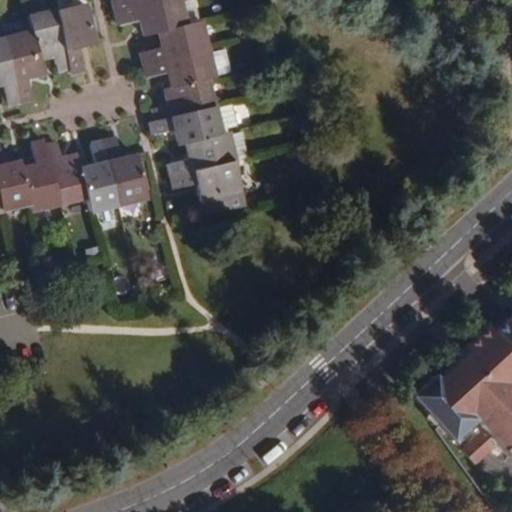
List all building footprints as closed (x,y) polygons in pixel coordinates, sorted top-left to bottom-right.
[(105,18),(165,2),(163,0),(121,0),(122,1),(102,7),(105,18)] [(165,5),(165,2),(105,18),(108,28),(127,22),(132,40),(144,36),(187,25),(180,1),(165,5)] [(44,15),(59,73),(60,78),(73,75),(67,54),(81,50),(69,8),(44,15)] [(48,77),(59,73),(44,15),(15,23),(20,38),(28,69),(45,65),(48,77)] [(125,58),(129,71),(194,53),(187,25),(144,36),(148,51),(125,58)] [(20,38),(0,43),(0,76),(9,107),(21,103),(16,85),(31,81),(28,69),(20,38)] [(157,92),(194,83),(217,76),(210,52),(195,56),(194,53),(129,71),(132,82),(153,76),(157,92)] [(0,108),(9,107),(0,76),(0,108)] [(141,127),(201,111),(194,83),(157,92),(151,94),(155,111),(138,115),(141,127)] [(201,111),(141,127),(134,129),(137,141),(155,136),(159,151),(166,149),(208,138),(201,111)] [(215,136),(208,138),(166,149),(171,167),(150,173),(153,184),(215,167),(240,161),(233,134),(216,138),(215,136)] [(7,164),(16,197),(18,208),(45,200),(30,144),(29,136),(17,139),(22,160),(7,164)] [(45,200),(75,192),(69,170),(65,153),(50,157),(45,140),(30,144),(45,200)] [(92,145),(107,205),(135,198),(124,155),(107,159),(103,142),(92,145)] [(107,205),(92,145),(82,148),(87,165),(69,170),(75,192),(80,212),(107,205)] [(0,200),(16,197),(7,164),(5,155),(0,156),(0,200)] [(215,167),(153,184),(156,194),(177,189),(185,219),(226,208),(215,167)] [(511,355),(511,315),(492,334),(511,355)] [(460,450),(474,465),(496,445),(508,457),(511,453),(511,391),(508,388),(511,384),(511,355),(492,334),(486,327),(464,347),(467,351),(436,380),(433,376),(411,397),(452,441),(474,420),(482,430),(460,450)]
